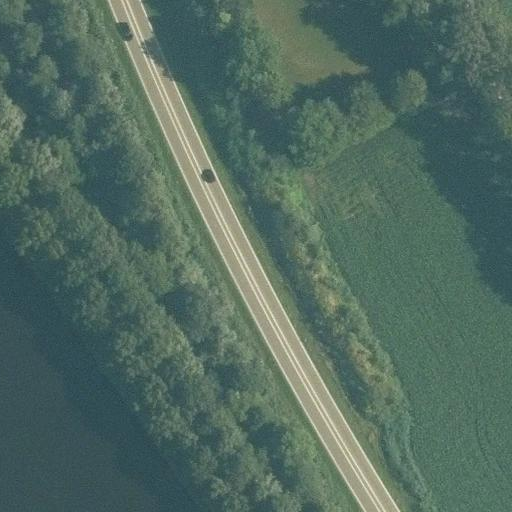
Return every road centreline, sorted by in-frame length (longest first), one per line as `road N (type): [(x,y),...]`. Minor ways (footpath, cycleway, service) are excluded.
road 1 (primary): [(382,511),(224,229),(123,0)]
road 2 (unclassified): [(511,115),(473,0)]
